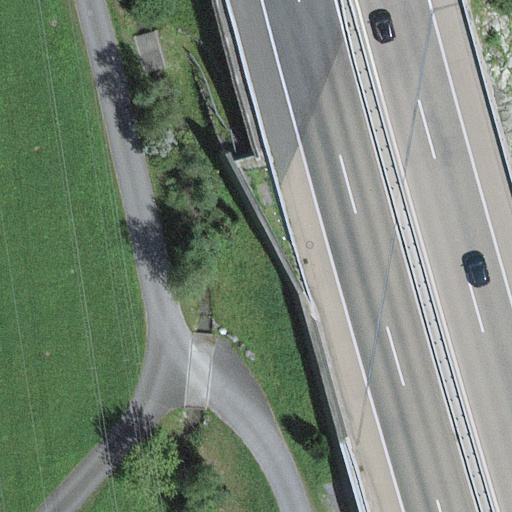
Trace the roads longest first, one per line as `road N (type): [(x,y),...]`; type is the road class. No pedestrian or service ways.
road 1 (unclassified): [(299,511),(286,461),(186,349),(105,0)]
road 2 (motorway): [(300,0),(438,511)]
road 3 (motorway): [(511,392),(394,0)]
